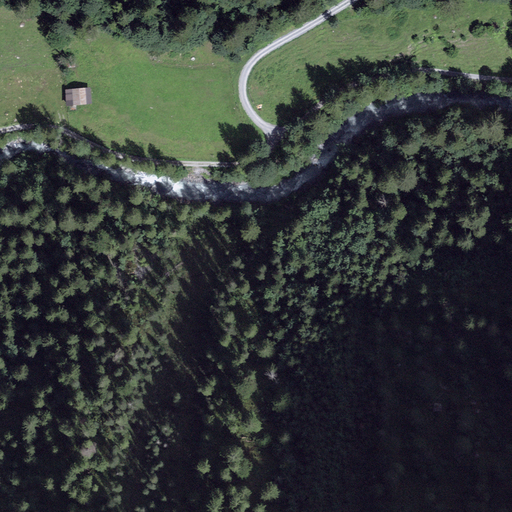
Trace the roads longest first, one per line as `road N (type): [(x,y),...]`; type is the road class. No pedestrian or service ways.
road 1 (track): [(0,129),(26,123),(68,130),(112,152),(165,162),(252,162),(279,139)]
road 2 (track): [(279,139),(359,79),(418,69),(511,79)]
road 3 (track): [(351,0),(266,50),(246,71),(246,101),(279,139)]
